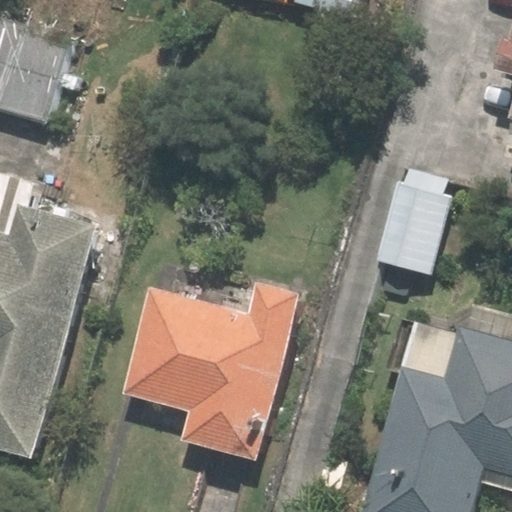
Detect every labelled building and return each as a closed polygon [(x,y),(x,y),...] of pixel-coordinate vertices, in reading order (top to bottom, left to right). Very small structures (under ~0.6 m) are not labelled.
[(74,44),(0,23),(0,116),(50,130),(74,44)] [(511,103),(503,136),(511,138),(511,103)] [(6,247),(0,245),(0,457),(33,467),(96,235),(15,213),(6,247)] [(258,292),(249,324),(148,296),(119,400),(193,420),(185,450),(260,471),(273,424),(297,337),(288,334),(297,302),(258,292)] [(475,511),(486,473),(511,480),(511,354),(418,329),(386,446),(367,511),(475,511)]
